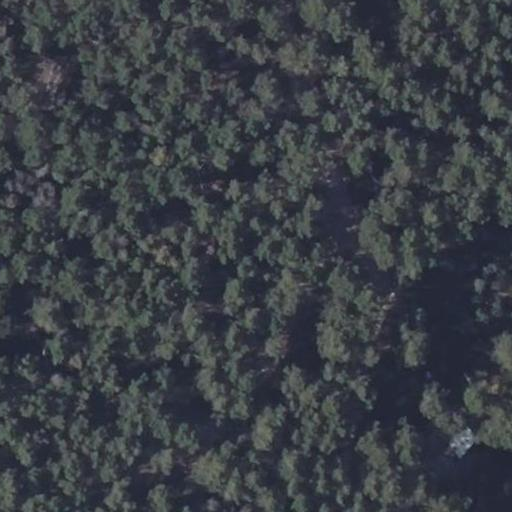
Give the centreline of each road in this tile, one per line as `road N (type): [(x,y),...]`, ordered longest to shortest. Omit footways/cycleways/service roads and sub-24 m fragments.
road 1 (track): [(265,0),(269,76),(304,162),(357,242),(380,322),(319,511)]
road 2 (track): [(102,511),(233,429),(304,352),(357,242)]
